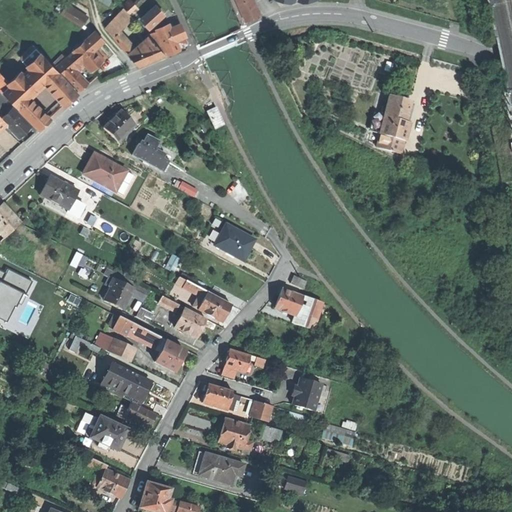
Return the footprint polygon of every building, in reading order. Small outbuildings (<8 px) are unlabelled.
[(131,0),(128,0),(122,6),(130,15),(138,8),(135,4),(131,0)] [(237,0),(246,20),(259,14),(253,0),(237,0)] [(60,14),(81,27),(87,17),(66,4),(60,14)] [(142,20),(149,28),(164,15),(156,7),(142,20)] [(105,29),(113,38),(119,32),(127,23),(132,18),(124,9),(105,29)] [(144,32),(132,18),(127,23),(139,36),(144,32)] [(166,50),(167,53),(174,50),(178,48),(178,47),(187,43),(184,36),(185,36),(180,25),(170,29),(168,25),(157,30),(158,31),(166,50)] [(86,40),(94,49),(97,47),(103,41),(95,31),(86,40)] [(164,52),(166,50),(158,31),(149,36),(164,52)] [(113,38),(138,66),(151,60),(164,54),(148,36),(133,49),(119,32),(113,38)] [(97,65),(103,60),(94,49),(86,40),(73,51),(73,52),(82,62),(90,71),(97,65)] [(106,57),(97,47),(94,49),(103,60),(106,57)] [(30,99),(45,85),(57,73),(58,72),(36,48),(22,61),(29,69),(12,86),(0,73),(0,91),(13,106),(15,104),(39,129),(50,119),(30,99)] [(79,65),(82,62),(73,52),(67,57),(57,67),(60,70),(66,77),(74,69),(79,65)] [(56,68),(57,67),(67,57),(64,53),(52,64),(56,68)] [(87,84),(77,73),(74,69),(66,77),(79,91),(87,84)] [(77,94),(57,73),(45,85),(64,105),(70,100),(77,94)] [(0,91),(0,116),(5,122),(19,137),(25,131),(31,126),(13,106),(0,91)] [(399,100),(389,97),(386,108),(381,123),(376,122),(373,132),(378,133),(378,134),(379,134),(403,141),(404,141),(409,124),(405,123),(410,103),(399,100)] [(368,130),(373,132),(376,122),(381,123),(386,108),(382,106),(380,114),(373,112),(368,130)] [(215,110),(207,113),(215,130),(223,126),(215,110)] [(104,128),(118,143),(136,125),(121,111),(112,120),(104,128)] [(399,154),(403,141),(379,134),(375,147),(399,154)] [(131,156),(162,172),(165,167),(167,162),(161,159),(164,155),(157,151),(159,147),(156,146),(158,143),(146,137),(143,144),(140,142),(138,147),(136,146),(131,156)] [(88,166),(83,175),(115,192),(121,180),(125,172),(93,155),(88,166)] [(44,186),(39,196),(68,211),(74,201),(78,192),(49,178),(44,186)] [(178,189),(193,197),(197,191),(182,183),(178,189)] [(85,206),(74,201),(68,211),(67,214),(78,219),(85,206)] [(0,233),(4,238),(20,224),(2,205),(0,207),(0,233)] [(255,242),(227,226),(221,236),(216,234),(211,244),(215,246),(215,247),(244,262),(250,251),(255,242)] [(4,273),(0,271),(0,319),(6,322),(13,307),(18,309),(32,281),(7,268),(4,273)] [(294,276),(290,284),(303,289),(307,282),(294,276)] [(195,295),(199,288),(178,278),(175,285),(195,295)] [(104,301),(122,310),(126,302),(133,289),(114,280),(114,281),(112,280),(110,283),(112,284),(104,301)] [(302,297),(281,290),(278,299),(274,309),(281,311),(281,312),(286,314),(287,313),(295,316),(302,297)] [(225,314),(230,305),(207,292),(202,301),(198,310),(221,322),(225,314)] [(175,312),(178,306),(161,297),(158,303),(175,312)] [(311,301),(302,297),(295,316),(293,324),(302,327),(311,301)] [(193,307),(198,310),(202,301),(197,299),(193,307)] [(312,300),(311,301),(302,327),(313,331),(323,304),(312,300)] [(135,317),(148,324),(153,315),(140,308),(135,317)] [(205,320),(184,309),(174,328),(182,332),(182,333),(188,336),(188,335),(195,339),(200,330),(205,320)] [(107,326),(112,329),(118,317),(113,315),(107,326)] [(112,329),(154,349),(160,338),(118,317),(112,329)] [(99,348),(108,353),(114,340),(100,333),(94,346),(99,348)] [(97,352),(99,348),(94,346),(72,335),(70,339),(74,340),(69,350),(76,354),(80,344),(97,352)] [(154,349),(160,352),(164,342),(165,341),(160,338),(154,349)] [(108,353),(128,362),(134,350),(114,340),(108,353)] [(184,352),(164,342),(160,352),(155,362),(174,372),(178,363),(184,352)] [(249,355),(229,349),(226,358),(223,367),(224,367),(235,371),(244,373),(248,360),(249,355)] [(265,360),(256,357),(255,362),(253,366),(262,368),(265,360)] [(109,386),(139,401),(149,381),(113,364),(108,375),(114,378),(109,386)] [(233,379),(235,371),(224,367),(222,375),(233,379)] [(292,406),(313,412),(321,385),(299,379),(297,388),(293,387),(292,392),(291,396),(294,397),(292,406)] [(149,394),(154,384),(149,381),(139,401),(144,403),(149,394)] [(202,403),(227,410),(228,406),(231,395),(232,391),(208,384),(207,385),(204,386),(203,390),(205,393),(204,398),(202,403)] [(142,408),(144,403),(139,401),(109,386),(107,391),(132,403),(138,406),(142,408)] [(236,396),(231,395),(228,406),(233,408),(235,401),(236,396)] [(250,417),(268,422),(272,407),(254,402),(250,417)] [(125,417),(131,421),(138,406),(132,403),(129,409),(125,417)] [(118,414),(125,417),(129,409),(122,406),(118,414)] [(155,415),(142,408),(138,406),(131,421),(148,429),(150,426),(151,423),(153,420),(155,415)] [(291,418),(310,423),(311,418),(293,413),(291,418)] [(122,423),(125,417),(118,414),(115,419),(122,423)] [(88,425),(94,427),(97,420),(91,417),(88,425)] [(125,430),(99,417),(97,420),(94,427),(89,437),(115,450),(121,440),(125,430)] [(217,434),(216,437),(219,438),(217,442),(227,445),(225,449),(234,451),(236,448),(242,450),(242,449),(250,451),(252,444),(244,441),(249,427),(224,420),(221,431),(219,430),(217,434)] [(342,427),(354,431),(356,424),(347,421),(346,423),(343,423),(342,427)] [(323,430),(354,439),(355,433),(325,424),(323,430)] [(262,426),(259,438),(280,444),(281,440),(278,440),(281,431),(262,426)] [(324,456),(348,463),(350,456),(326,449),(324,456)] [(192,474),(198,476),(205,454),(199,452),(196,462),(192,474)] [(205,454),(198,476),(238,487),(244,465),(205,454)] [(346,470),(348,463),(324,456),(322,463),(346,470)] [(88,467),(103,474),(104,471),(105,471),(107,467),(91,459),(88,467)] [(105,471),(104,471),(103,474),(100,479),(96,477),(92,485),(97,487),(96,488),(120,499),(123,490),(127,482),(105,471)] [(284,489),(303,494),(306,483),(287,478),(284,489)] [(142,496),(139,509),(151,511),(167,511),(168,511),(171,501),(167,500),(170,490),(146,483),(142,496)] [(87,498),(90,491),(77,485),(74,492),(87,498)] [(9,491),(18,495),(20,490),(11,486),(9,491)] [(197,511),(199,509),(171,501),(168,511),(172,511),(197,511)]
